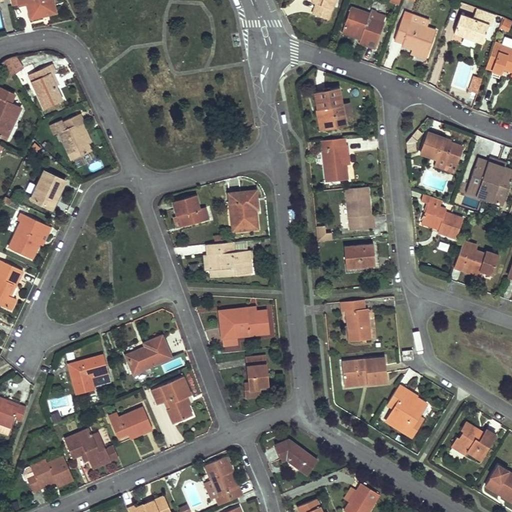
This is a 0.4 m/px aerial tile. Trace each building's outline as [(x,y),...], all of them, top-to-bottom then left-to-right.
[(52,0),(10,0),(11,5),(17,3),(18,5),(27,3),(29,14),(42,11),(41,10),(41,9),(45,8),(46,14),(55,12),(52,0)] [(311,0),(311,4),(315,6),(312,15),(327,20),(333,0),(311,0)] [(341,28),(361,35),(359,39),(366,42),(365,46),(373,49),(382,24),(366,18),(368,14),(349,7),(341,28)] [(459,13),(452,33),(481,43),(487,24),(491,26),(495,14),(476,7),(472,18),(459,13)] [(42,11),(29,14),(30,18),(46,14),(45,8),(41,9),(41,10),(42,11)] [(382,24),(386,14),(370,9),(368,14),(366,18),(382,24)] [(394,39),(402,42),(401,45),(411,49),(426,54),(434,30),(425,27),(428,19),(412,14),(409,21),(400,18),(394,39)] [(341,28),(340,32),(359,39),(361,35),(341,28)] [(511,47),(495,41),(487,63),(494,66),(492,70),(500,73),(502,67),(511,71),(511,72),(511,73),(511,72),(511,47)] [(410,54),(425,59),(426,54),(411,49),(410,54)] [(8,60),(4,62),(0,64),(10,79),(22,71),(14,59),(8,60)] [(50,78),(54,76),(56,75),(52,67),(35,75),(38,81),(32,84),(44,110),(62,102),(55,87),(50,78)] [(38,81),(35,75),(29,78),(32,84),(38,81)] [(482,77),(474,75),(469,90),(477,92),(482,77)] [(322,107),(326,127),(345,123),(338,87),(315,91),(318,107),(322,107)] [(0,137),(6,141),(20,109),(10,104),(14,96),(0,89),(0,137)] [(318,107),(322,128),(326,127),(322,107),(318,107)] [(78,126),(83,124),(79,116),(61,124),(64,130),(58,133),(71,163),(91,153),(87,145),(78,126)] [(78,126),(87,145),(92,143),(83,124),(78,126)] [(427,135),(424,145),(420,155),(437,162),(437,160),(455,167),(462,149),(444,142),(444,141),(427,135)] [(346,136),(323,139),(327,182),(348,180),(346,162),(345,153),(349,153),(348,144),(346,144),(346,136)] [(465,194),(502,207),(511,177),(511,170),(504,168),(489,163),(478,159),(465,194)] [(453,172),(455,167),(437,160),(437,162),(436,165),(453,172)] [(489,163),(504,168),(505,165),(490,160),(489,163)] [(29,202),(40,207),(50,212),(64,182),(43,173),(29,202)] [(347,187),(350,227),(372,225),(368,185),(347,187)] [(258,191),(230,193),(234,228),(247,227),(247,230),(259,230),(258,218),(255,218),(254,211),(258,211),(260,211),(258,191)] [(422,222),(434,226),(440,228),(439,233),(456,239),(463,221),(445,215),(446,211),(440,209),(442,202),(424,195),(421,203),(428,206),(424,216),(423,215),(421,221),(422,222)] [(202,210),(198,196),(174,202),(178,217),(180,216),(183,227),(211,220),(207,208),(202,210)] [(12,202),(5,198),(2,203),(2,204),(9,207),(12,202)] [(19,223),(8,250),(31,261),(38,246),(46,228),(20,215),(16,222),(19,223)] [(325,225),(316,226),(317,240),(332,239),(332,232),(326,232),(325,225)] [(51,230),(46,228),(38,246),(42,248),(51,230)] [(235,242),(208,245),(208,255),(210,271),(213,271),(218,270),(218,276),(253,274),(251,251),(249,252),(236,253),(235,242)] [(248,242),(235,242),(236,253),(249,252),(248,242)] [(453,269),(473,276),(475,271),(483,274),(492,277),(499,257),(482,251),(481,254),(474,251),(469,249),(470,245),(463,242),(453,269)] [(346,247),(348,268),(377,265),(375,254),(374,243),(346,247)] [(380,268),(379,254),(375,254),(377,265),(348,268),(349,272),(380,268)] [(21,273),(0,263),(0,307),(10,313),(15,302),(10,299),(8,298),(10,292),(12,293),(21,273)] [(475,271),(473,276),(481,279),(483,274),(475,271)] [(352,330),(349,330),(349,340),(370,338),(367,307),(364,307),(363,299),(341,301),(342,311),(346,310),(350,310),(352,330)] [(248,308),(219,311),(222,339),(223,339),(238,337),(238,334),(250,332),(250,336),(267,335),(266,325),(270,324),(269,310),(258,311),(248,312),(248,308)] [(133,374),(172,358),(162,336),(144,343),(145,347),(125,354),(133,374)] [(239,346),(238,337),(223,339),(224,348),(239,346)] [(404,359),(414,359),(413,349),(404,349),(404,359)] [(107,373),(102,355),(67,365),(75,395),(95,390),(92,378),(107,373)] [(270,386),(266,356),(246,358),(249,383),(244,384),(246,398),(262,397),(261,387),(270,386)] [(345,380),(367,378),(368,382),(387,380),(385,356),(343,360),(345,380)] [(167,370),(177,367),(175,361),(165,364),(167,370)] [(191,395),(184,376),(153,390),(159,405),(164,403),(167,401),(170,409),(168,410),(173,424),(193,415),(185,399),(191,395)] [(419,424),(415,422),(419,415),(427,401),(418,396),(417,398),(405,391),(407,388),(401,384),(389,403),(395,407),(387,419),(412,435),(419,424)] [(405,391),(417,398),(418,396),(419,395),(407,388),(405,391)] [(6,404),(0,401),(0,427),(9,431),(13,421),(20,424),(25,410),(18,408),(17,410),(6,406),(6,404)] [(145,433),(152,430),(143,408),(118,418),(117,413),(109,416),(119,438),(129,434),(143,428),(145,433)] [(415,422),(419,424),(423,417),(419,415),(415,422)] [(464,431),(460,437),(458,436),(453,445),(466,453),(468,451),(481,459),(496,435),(486,429),(484,432),(482,435),(476,431),(478,428),(467,421),(462,430),(464,431)] [(145,433),(143,428),(129,434),(131,439),(145,433)] [(93,469),(111,462),(105,447),(99,450),(92,435),(90,429),(64,440),(73,459),(86,453),(93,469)] [(105,447),(99,432),(92,435),(99,450),(105,447)] [(307,475),(318,461),(288,439),(275,445),(282,461),(286,459),(307,475)] [(75,480),(65,456),(48,464),(46,459),(31,466),(35,477),(29,480),(35,493),(42,490),(41,487),(55,480),(56,483),(58,488),(75,480)] [(232,472),(226,458),(205,467),(211,483),(204,486),(211,502),(216,500),(219,507),(243,497),(239,489),(236,490),(228,474),(232,472)] [(493,490),(494,487),(498,489),(499,487),(505,490),(502,495),(511,501),(511,472),(497,464),(484,484),(493,490)] [(25,477),(32,475),(30,466),(23,468),(25,477)] [(239,489),(232,472),(228,474),(236,490),(239,489)] [(56,483),(55,480),(41,487),(42,490),(56,483)] [(370,511),(380,496),(361,484),(357,490),(350,503),(344,511),(345,511),(370,511)] [(357,490),(352,487),(344,499),(350,503),(357,490)] [(493,490),(502,495),(505,490),(499,487),(498,489),(494,487),(493,490)] [(170,511),(164,497),(136,509),(135,506),(127,509),(128,511),(170,511)] [(321,511),(317,499),(297,507),(299,511),(321,511)] [(180,511),(190,511),(187,503),(178,507),(180,511)]
